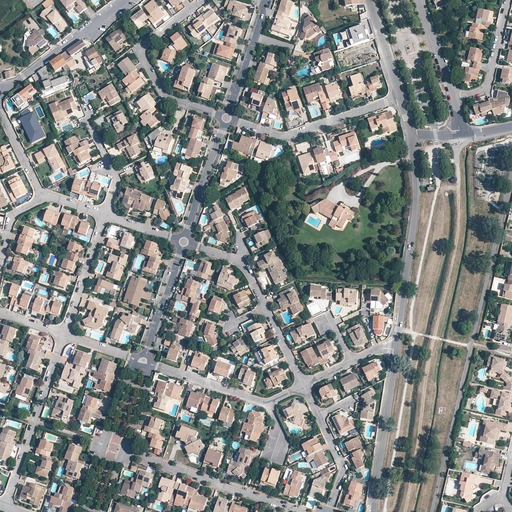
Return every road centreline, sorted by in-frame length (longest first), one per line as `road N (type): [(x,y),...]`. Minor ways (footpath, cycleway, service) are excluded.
road 1 (residential): [(413,134),(416,195),(397,349)]
road 2 (residential): [(227,117),(166,95),(141,52),(202,0)]
road 3 (residential): [(122,450),(302,511)]
road 4 (residential): [(402,97),(285,136),(227,117)]
road 5 (residential): [(64,331),(5,505)]
road 6 (residential): [(397,349),(373,511)]
road 7 (residential): [(134,358),(82,511)]
road 8 (residential): [(0,88),(123,0)]
road 9 (residential): [(227,117),(184,241)]
road 10 (residential): [(106,212),(64,331)]
road 11 (residential): [(270,402),(150,363)]
road 12 (residential): [(184,241),(143,360)]
road 13 (residential): [(508,0),(485,88),(454,100)]
